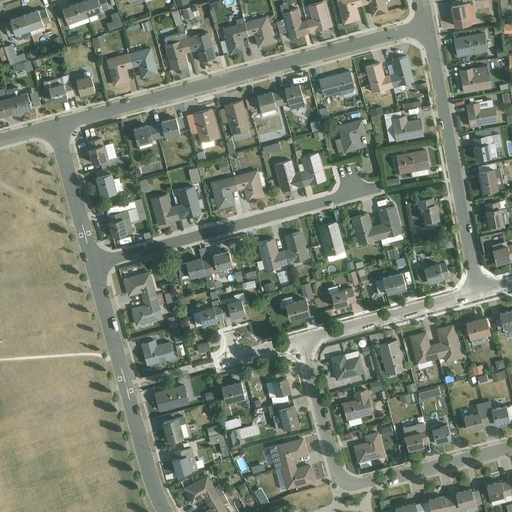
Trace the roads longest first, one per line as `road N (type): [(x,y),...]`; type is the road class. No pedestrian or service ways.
road 1 (residential): [(56,124),(421,22)]
road 2 (residential): [(296,340),(337,474),(347,484),(511,448)]
road 3 (residential): [(93,263),(356,192),(351,170)]
road 4 (residential): [(421,22),(477,291)]
road 5 (residential): [(163,511),(93,263)]
road 6 (residential): [(296,340),(477,291)]
road 7 (residential): [(93,263),(56,124)]
